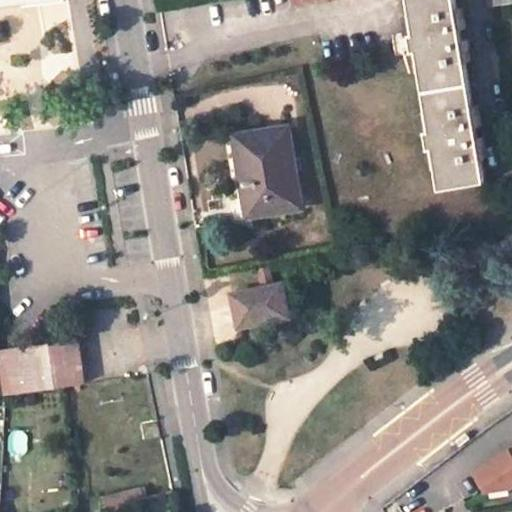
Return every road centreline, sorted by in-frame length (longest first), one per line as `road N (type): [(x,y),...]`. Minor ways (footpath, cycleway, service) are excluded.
road 1 (tertiary): [(223,511),(200,444),(124,0)]
road 2 (unknown): [(141,105),(58,158),(35,222),(39,244),(73,272),(171,286)]
road 3 (secondary): [(327,509),(511,369)]
